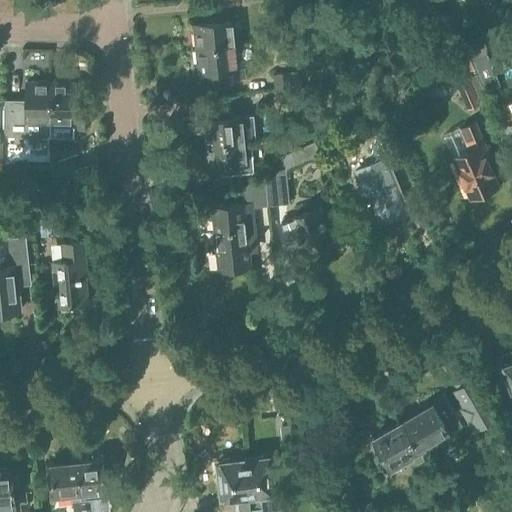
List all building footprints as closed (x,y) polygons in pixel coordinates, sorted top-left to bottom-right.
[(293,0),(265,0),(267,8),(294,6),(293,0)] [(236,20),(195,24),(197,48),(239,43),(236,20)] [(197,48),(199,72),(227,69),(228,77),(246,75),(246,66),(241,66),(239,43),(197,48)] [(502,87),(489,56),(475,62),(488,93),(502,87)] [(276,88),(303,85),(301,71),(274,74),(276,88)] [(480,104),(469,77),(456,83),(468,110),(480,104)] [(51,121),(52,81),(28,81),(27,101),(3,100),(3,132),(51,133),(51,123),(51,121)] [(51,121),(51,123),(73,123),(73,127),(84,127),(85,109),(75,109),(76,82),(52,81),(51,121)] [(303,85),(276,88),(277,104),(304,101),(303,85)] [(255,114),(246,115),(205,119),(207,143),(248,139),(257,139),(255,114)] [(459,127),(469,149),(452,156),(470,197),(499,185),(487,155),(490,154),(476,121),(459,127)] [(373,161),(355,169),(378,224),(409,210),(389,164),(402,158),(397,147),(379,133),(367,148),(377,156),(373,161)] [(251,163),(248,139),(207,143),(209,167),(251,163)] [(281,157),(285,168),(287,168),(287,169),(320,154),(315,142),(281,157)] [(53,165),(77,163),(76,150),(52,152),(53,165)] [(78,164),(53,166),(52,166),(53,181),(79,179),(78,164)] [(285,168),(266,176),(269,205),(290,203),(287,169),(287,168),(285,168)] [(242,187),(243,204),(213,207),(219,269),(252,266),(250,247),(257,246),(254,215),(248,215),(246,203),(253,203),(254,207),(269,205),(266,176),(242,187)] [(278,222),(290,249),(301,244),(305,254),(335,242),(319,205),(278,222)] [(0,311),(21,310),(18,284),(16,263),(29,262),(26,235),(6,237),(6,232),(0,232),(0,311)] [(61,243),(62,260),(54,261),(58,306),(88,303),(85,271),(86,271),(84,241),(70,242),(61,243)] [(511,363),(502,367),(511,391),(511,363)] [(474,380),(459,389),(468,404),(462,407),(470,420),(473,419),(490,408),(474,380)] [(403,419),(421,449),(463,425),(453,410),(448,413),(439,396),(421,407),(422,409),(403,419)] [(425,456),(403,419),(374,436),(392,469),(409,459),(413,466),(426,459),(425,457),(425,456)] [(278,494),(273,455),(246,458),(252,508),(263,507),(262,496),(278,494)] [(78,460),(83,510),(74,511),(87,511),(87,510),(92,509),(91,498),(93,497),(93,491),(107,489),(106,475),(117,474),(116,456),(78,460)] [(217,462),(222,498),(239,496),(240,509),(252,508),(246,458),(217,462)] [(55,495),(72,493),(74,511),(83,510),(78,460),(52,463),(55,495)] [(25,466),(12,467),(0,468),(0,511),(22,511),(21,503),(28,502),(25,466)]
